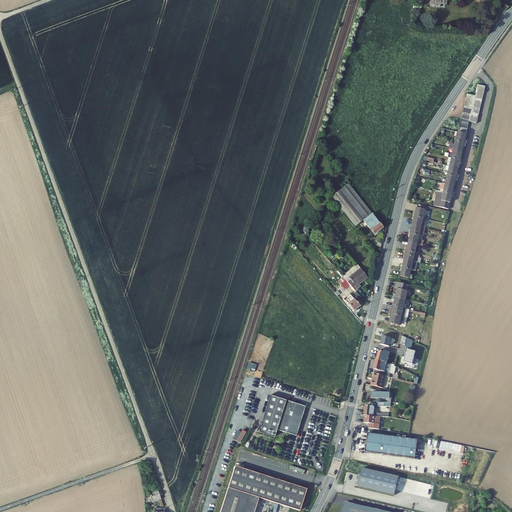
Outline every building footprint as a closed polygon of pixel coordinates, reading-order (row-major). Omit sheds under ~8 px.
[(472,105),(465,103),(463,111),(471,112),(474,113),(478,114),(480,107),(472,105)] [(459,131),(457,139),(469,142),(469,139),(467,138),(468,133),(466,132),(459,131)] [(455,148),(464,150),(465,144),(468,145),(469,142),(457,139),(456,141),(452,140),(450,147),(455,148)] [(464,150),(455,148),(453,156),(464,159),(464,156),(463,156),(464,150)] [(453,156),(450,156),(448,164),(450,164),(460,166),(461,161),(463,161),(464,159),(453,156)] [(448,173),(459,175),(460,173),(459,173),(460,166),(450,164),(448,173)] [(459,175),(448,173),(446,182),(456,184),(457,178),(458,179),(459,175)] [(456,184),(446,182),(441,181),(439,189),(444,190),(455,193),(456,191),(454,191),(456,184)] [(347,182),(330,195),(354,225),(362,218),(370,212),(347,182)] [(440,191),(438,198),(452,201),(453,195),(455,196),(455,193),(444,190),(444,192),(440,191)] [(436,199),(435,205),(450,208),(452,201),(438,198),(438,200),(436,199)] [(414,213),(414,216),(425,218),(427,209),(418,207),(416,213),(414,213)] [(370,212),(362,218),(375,234),(383,228),(371,211),(370,212)] [(425,218),(414,216),(412,219),(415,220),(414,225),(423,227),(425,218)] [(423,227),(414,225),(413,230),(410,229),(410,233),(421,236),(425,237),(428,228),(423,227)] [(421,239),(421,236),(410,233),(408,236),(411,237),(410,242),(420,244),(425,246),(426,240),(421,239)] [(420,244),(410,242),(409,248),(406,247),(406,251),(418,253),(420,244)] [(407,254),(406,259),(416,262),(420,263),(422,254),(418,253),(406,251),(405,253),(407,254)] [(416,262),(406,259),(405,264),(402,264),(403,267),(414,270),(416,262)] [(366,275),(355,261),(344,270),(346,272),(350,277),(347,280),(354,287),(359,282),(358,281),(364,276),(364,277),(366,275)] [(404,272),(403,276),(412,278),(414,270),(403,267),(401,271),(404,272)] [(399,289),(410,291),(411,285),(398,282),(396,288),(399,289)] [(341,294),(346,290),(344,287),(335,294),(342,301),(345,298),(341,294)] [(395,294),(396,297),(408,299),(410,291),(399,289),(398,294),(395,294)] [(345,301),(353,311),(358,307),(350,297),(345,301)] [(397,301),(396,305),(409,308),(410,304),(407,303),(408,299),(396,297),(393,301),(397,301)] [(391,311),(392,314),(404,317),(408,317),(410,308),(409,308),(396,305),(395,312),(391,311)] [(404,317),(392,314),(389,317),(393,318),(392,324),(402,326),(404,317)] [(388,360),(387,362),(392,363),(394,354),(388,352),(386,353),(381,351),(379,359),(388,360)] [(254,370),(257,361),(250,358),(247,368),(254,370)] [(376,359),(374,372),(375,372),(386,374),(389,374),(390,371),(383,370),(384,365),(387,365),(387,362),(388,360),(379,359),(376,359)] [(373,385),(384,386),(386,374),(375,372),(373,385)] [(270,395),(259,432),(275,437),(277,430),(296,436),(306,406),(270,395)] [(375,404),(367,404),(366,414),(367,414),(377,414),(378,414),(378,409),(375,409),(375,404)] [(377,414),(367,414),(366,422),(372,422),(372,426),(382,427),(382,422),(377,422),(377,418),(377,414)] [(242,430),(236,441),(239,443),(246,432),(242,430)] [(367,433),(365,452),(415,459),(418,440),(367,433)] [(259,498),(300,511),(307,490),(236,467),(229,487),(259,497),(259,498)] [(254,511),(259,498),(259,497),(229,487),(220,511),(254,511)] [(150,497),(152,502),(161,499),(158,490),(153,492),(154,496),(150,497)] [(287,511),(288,508),(263,501),(262,507),(271,509),(271,511),(274,511),(287,511)]
